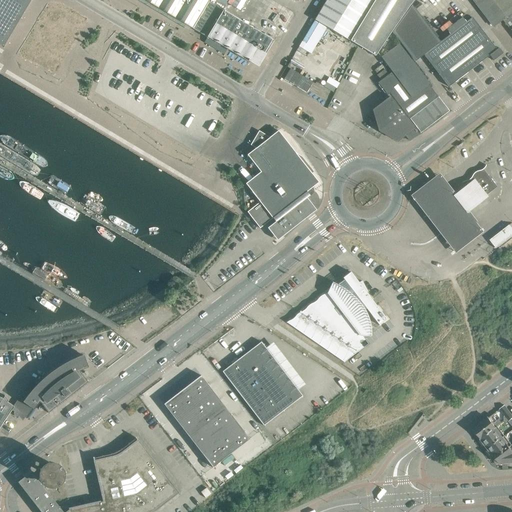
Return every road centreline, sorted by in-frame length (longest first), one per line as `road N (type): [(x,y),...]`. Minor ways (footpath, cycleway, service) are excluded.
road 1 (secondary): [(0,471),(340,214)]
road 2 (tertiary): [(254,99),(86,0)]
road 3 (tertiary): [(394,500),(401,460),(511,375)]
road 4 (secondary): [(390,175),(511,82)]
